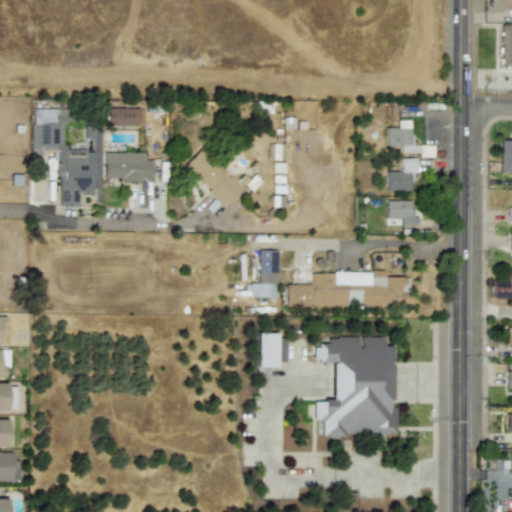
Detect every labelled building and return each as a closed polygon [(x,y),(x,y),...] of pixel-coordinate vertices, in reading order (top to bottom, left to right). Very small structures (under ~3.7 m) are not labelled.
[(511,23),(499,23),(499,67),(511,67),(511,23)] [(57,205),(77,205),(77,192),(98,193),(100,129),(83,129),(82,150),(61,149),(63,109),(30,108),(29,156),(38,157),(39,149),(54,149),(53,176),(58,176),(57,205)] [(136,108),(103,108),(103,125),(136,126),(136,108)] [(384,128),(384,146),(400,146),(400,152),(416,152),(416,145),(409,145),(409,120),(396,120),(395,128),(384,128)] [(498,140),(498,173),(511,173),(511,136),(510,136),(510,140),(498,140)] [(240,189),(197,149),(181,166),(224,206),(240,189)] [(102,178),(151,179),(151,160),(143,159),(143,152),(103,152),(102,178)] [(414,158),(399,158),(399,171),(384,171),(384,190),(409,190),(409,173),(415,173),(414,158)] [(411,201),(385,200),(384,225),(415,225),(415,217),(411,217),(411,201)] [(275,250),(257,250),(256,283),(248,283),(248,296),(274,297),(275,250)] [(284,284),(284,306),(407,306),(407,277),(382,277),(382,272),(308,271),(308,284),(284,284)] [(511,271),(505,271),(505,280),(490,280),(490,299),(511,299),(511,271)] [(255,366),(283,366),(283,338),(274,338),(274,333),(255,333),(255,366)] [(393,434),(393,405),(389,405),(388,345),(381,345),(381,337),(356,337),(325,337),(325,343),(312,343),(312,362),(328,362),(328,400),(311,400),(311,421),(319,421),(320,435),(393,434)] [(10,453),(0,452),(0,480),(10,481),(10,453)]
